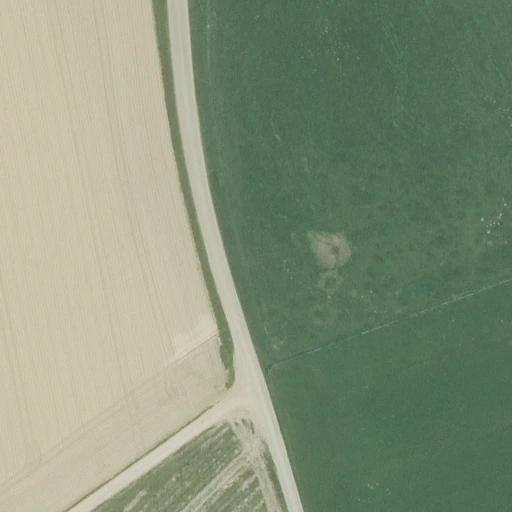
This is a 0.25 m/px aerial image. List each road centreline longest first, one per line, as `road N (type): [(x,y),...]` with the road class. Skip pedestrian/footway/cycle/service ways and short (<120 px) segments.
road 1 (residential): [(301,511),(183,120),(176,0)]
road 2 (track): [(86,511),(262,388)]
